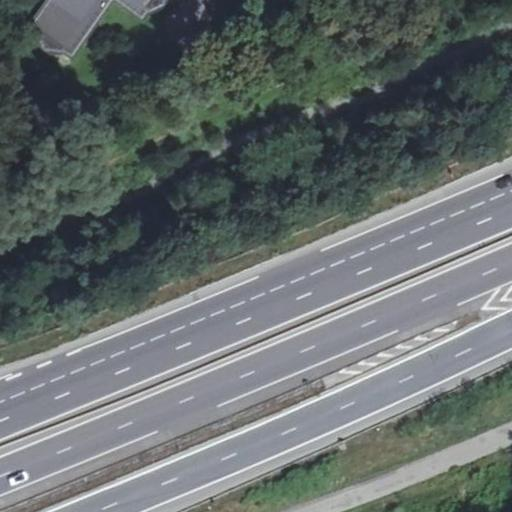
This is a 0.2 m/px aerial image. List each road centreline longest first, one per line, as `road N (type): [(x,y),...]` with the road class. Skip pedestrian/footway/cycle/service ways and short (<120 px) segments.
road 1 (motorway): [(0,477),(511,263)]
road 2 (motorway): [(511,200),(0,412)]
road 3 (trunk): [(98,511),(511,329)]
road 4 (unclassified): [(511,432),(303,511)]
